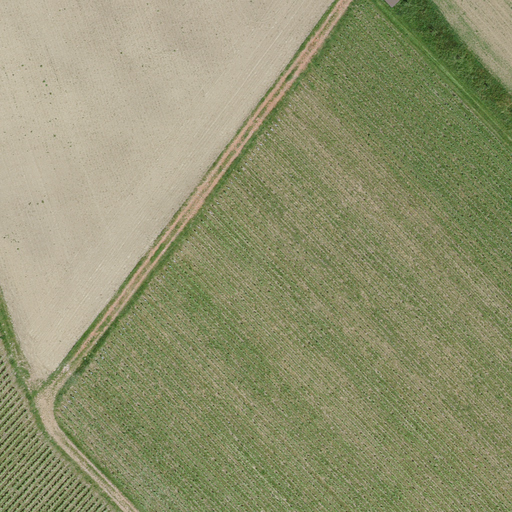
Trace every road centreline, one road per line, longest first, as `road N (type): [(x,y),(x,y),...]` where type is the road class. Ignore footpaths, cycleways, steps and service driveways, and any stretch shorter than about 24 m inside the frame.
road 1 (track): [(345,0),(53,393),(47,423),(56,439),(128,511)]
road 2 (track): [(379,0),(511,141)]
road 3 (track): [(0,284),(47,423)]
